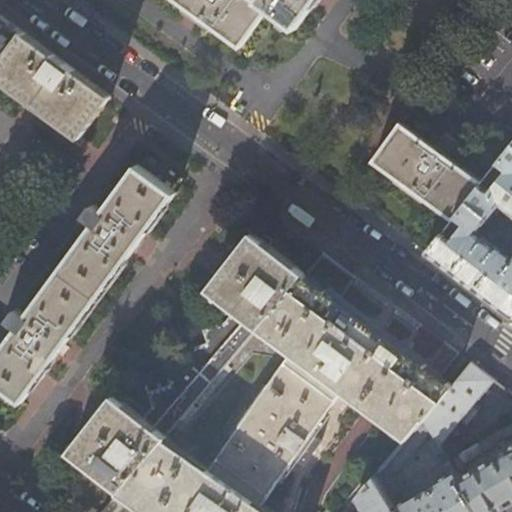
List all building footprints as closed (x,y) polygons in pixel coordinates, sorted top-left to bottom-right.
[(261,0),(259,3),(254,0),(175,0),(196,14),(242,48),(269,10),(297,29),(318,0),(261,0)] [(0,60),(22,32),(0,15),(0,60)] [(0,76),(81,135),(110,97),(99,89),(49,52),(22,32),(0,60),(0,76)] [(469,200),(482,184),(482,183),(401,123),(373,161),(453,220),(455,217),(469,200)] [(511,146),(499,162),(509,170),(492,192),(482,184),(469,200),(491,218),(502,205),(511,213),(511,146)] [(84,217),(94,224),(28,316),(19,310),(10,321),(20,328),(0,355),(0,386),(24,403),(174,191),(136,164),(102,212),(92,205),(84,217)] [(511,257),(480,232),(491,218),(469,200),(455,217),(465,225),(453,240),(443,233),(428,251),(471,284),(511,315),(511,257)] [(151,406),(141,418),(114,396),(69,451),(120,491),(306,273),(279,252),(251,230),(207,285),(234,307),(225,319),(201,328),(206,342),(183,349),(188,363),(165,371),(170,385),(146,393),(151,406)] [(356,276),(323,252),(306,273),(120,491),(101,511),(271,511),(262,504),(295,458),(305,465),(319,446),(323,439),(314,432),(347,385),(412,432),(424,417),(453,383),(425,363),(351,305),(340,297),(356,276)] [(495,380),(471,362),(453,383),(424,417),(431,429),(435,435),(440,444),(495,380)] [(480,511),(450,461),(425,475),(424,473),(404,484),(395,472),(431,429),(424,417),(412,432),(376,476),(397,511),(480,511)] [(511,435),(511,423),(478,443),(483,452),(511,435)] [(441,459),(446,454),(440,444),(435,435),(428,444),(435,455),(436,453),(441,459)] [(511,443),(468,470),(459,455),(450,460),(450,461),(480,511),(497,511),(511,503),(511,443)] [(397,511),(376,476),(359,498),(367,511),(397,511)]
